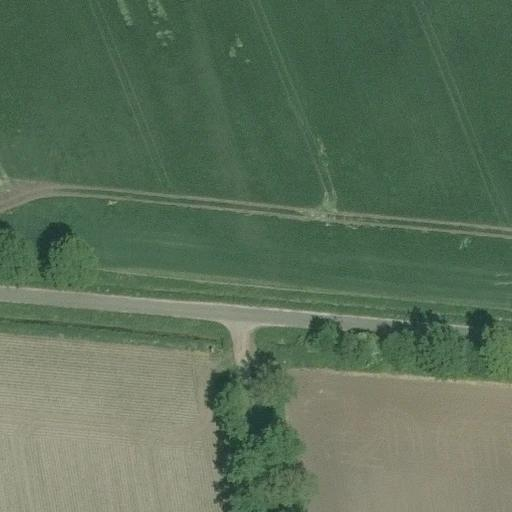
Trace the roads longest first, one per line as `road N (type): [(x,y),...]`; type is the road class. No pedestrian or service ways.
road 1 (unclassified): [(511,339),(0,294)]
road 2 (track): [(235,316),(268,511)]
